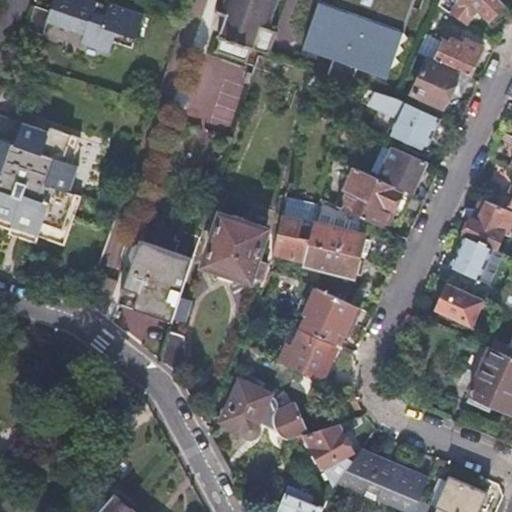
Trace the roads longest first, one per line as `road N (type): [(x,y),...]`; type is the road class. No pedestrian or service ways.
road 1 (residential): [(511,55),(365,399),(511,467)]
road 2 (residential): [(225,511),(145,374),(85,327),(0,295)]
